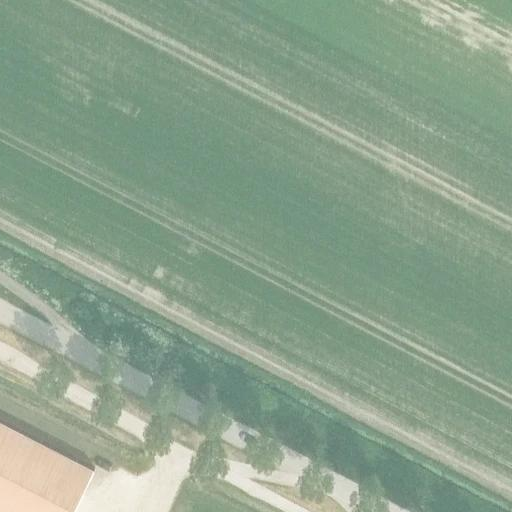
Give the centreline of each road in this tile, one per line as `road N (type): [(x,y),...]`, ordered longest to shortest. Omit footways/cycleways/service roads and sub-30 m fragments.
road 1 (unclassified): [(317,475),(76,350)]
road 2 (unclassified): [(210,468),(0,352)]
